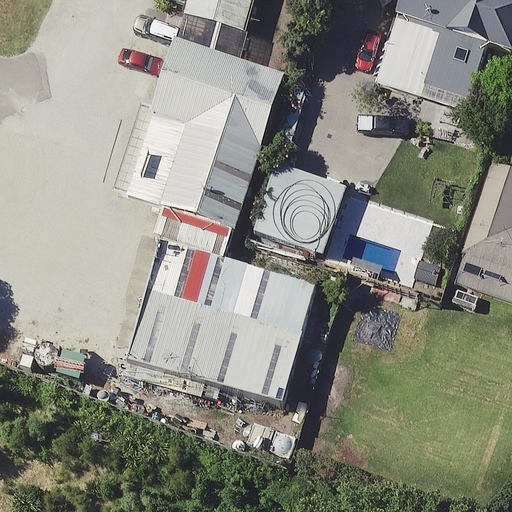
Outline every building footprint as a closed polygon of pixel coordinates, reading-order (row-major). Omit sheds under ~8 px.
[(277,0),(200,0),(193,23),(253,42),(266,0),(277,4),(277,0)] [(511,61),(511,0),(415,0),(387,92),(438,108),(429,138),(473,151),(502,58),(511,61)] [(364,223),(350,219),(357,195),(284,174),(265,241),(338,262),(344,240),(358,244),(364,223)] [(511,176),(503,174),(466,293),(511,306),(511,176)] [(277,328),(119,278),(83,391),(241,441),(277,328)] [(429,306),(356,278),(344,310),(417,337),(429,306)]
